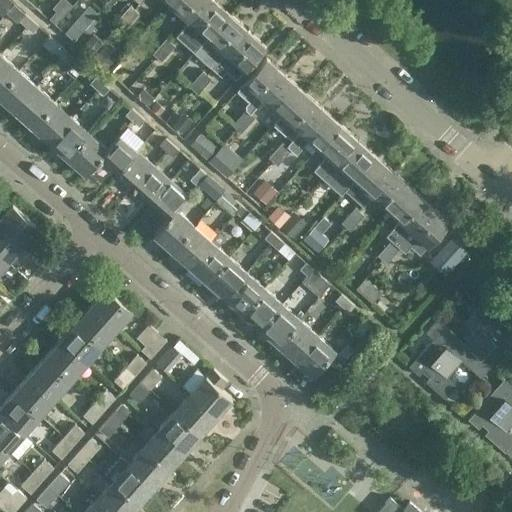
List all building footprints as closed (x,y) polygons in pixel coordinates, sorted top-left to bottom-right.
[(55,23),(72,4),(67,0),(57,0),(52,6),(56,9),(49,17),(55,23)] [(206,0),(173,0),(170,4),(188,20),(206,0)] [(228,12),(214,0),(206,0),(188,20),(175,35),(193,51),(207,36),(228,12)] [(17,21),(19,19),(26,26),(32,19),(14,3),(6,12),(17,21)] [(131,21),(137,13),(128,5),(122,13),(131,21)] [(246,28),(228,12),(207,36),(225,52),(246,28)] [(131,21),(122,13),(115,21),(124,29),(131,21)] [(101,20),(95,15),(85,27),(90,32),(101,20)] [(32,19),(26,26),(32,31),(38,24),(32,19)] [(265,45),(246,28),(225,52),(226,53),(212,67),(221,75),(226,70),(236,78),(265,45)] [(103,43),(92,33),(86,40),(96,50),(103,43)] [(167,53),(174,46),(165,38),(158,46),(167,53)] [(68,63),(74,56),(60,44),(54,51),(68,63)] [(167,53),(158,46),(152,53),(161,61),(167,53)] [(1,55),(0,56),(0,91),(19,70),(1,55)] [(250,112),(263,98),(272,87),(284,73),(266,57),(236,90),(248,101),(245,104),(246,108),(232,124),(236,128),(242,121),(250,112)] [(204,85),(211,77),(202,69),(195,77),(204,85)] [(19,70),(0,91),(0,97),(15,110),(36,86),(19,70)] [(303,90),(284,73),(272,87),(263,98),(281,114),(303,90)] [(103,82),(95,75),(89,82),(97,89),(103,82)] [(204,85),(195,77),(188,85),(197,93),(203,86),(204,85)] [(103,82),(97,89),(103,94),(109,87),(103,82)] [(36,86),(15,110),(32,126),(54,101),(36,86)] [(321,106),(303,90),(281,114),(299,130),(321,106)] [(54,101),(32,126),(50,141),(72,117),(54,101)] [(145,119),(131,106),(125,114),(139,125),(145,119)] [(339,122),(321,106),(299,130),(286,145),(279,153),(273,160),(277,164),(291,149),(296,153),(309,139),(317,146),(339,122)] [(254,116),(250,112),(242,121),(247,125),(254,116)] [(72,117),(50,141),(67,157),(89,132),(72,117)] [(247,125),(242,121),(236,128),(240,132),(247,125)] [(336,163),(358,138),(339,122),(317,146),(326,154),(313,169),(318,174),(322,178),(336,163)] [(99,158),(107,149),(89,132),(67,157),(86,173),(99,158)] [(200,132),(190,143),(208,159),(217,148),(200,132)] [(115,173),(136,150),(120,135),(107,149),(99,158),(115,173)] [(179,149),(165,137),(159,144),(173,156),(179,149)] [(354,179),(376,154),(358,138),(336,163),(322,178),(330,185),(337,177),(347,186),(354,179)] [(274,149),(279,153),(286,145),(282,141),(274,149)] [(223,142),(208,159),(226,176),(242,159),(223,142)] [(268,156),(273,160),(279,153),(274,149),(268,156)] [(136,150),(115,173),(133,189),(154,165),(136,150)] [(363,206),(394,170),(376,154),(354,179),(347,186),(344,190),(363,206)] [(154,165),(133,189),(150,204),(172,181),(154,165)] [(213,179),(199,167),(193,174),(207,186),(213,179)] [(394,171),(372,195),(390,211),(412,187),(394,171)] [(188,195),(172,181),(150,204),(166,219),(175,208),(176,209),(188,195)] [(412,187),(390,211),(399,219),(386,234),(391,238),(377,254),(381,258),(430,203),(412,187)] [(319,273),(224,189),(218,196),(229,205),(242,217),(240,220),(251,230),(253,228),(263,238),(264,237),(270,242),(264,248),(269,252),(275,246),(313,280),(319,273)] [(38,227),(12,203),(0,216),(0,224),(22,245),(38,227)] [(430,203),(381,258),(386,262),(400,247),(404,251),(410,244),(420,253),(449,220),(430,203)] [(364,214),(355,206),(348,214),(357,222),(364,214)] [(177,210),(176,209),(175,208),(166,219),(154,233),(173,250),(195,225),(177,210)] [(279,224),(286,216),(277,208),(270,216),(279,224)] [(357,222),(348,214),(341,222),(350,230),(357,222)] [(330,222),(323,215),(303,238),(318,250),(329,237),(322,231),(330,222)] [(292,236),(301,225),(291,216),(282,226),(292,236)] [(22,245),(0,224),(0,256),(7,262),(22,245)] [(190,264),(219,232),(218,232),(211,240),(195,225),(173,250),(190,264)] [(229,256),(218,246),(222,235),(219,232),(190,264),(208,280),(229,256)] [(451,235),(430,259),(445,273),(467,249),(451,235)] [(225,296),(247,271),(229,256),(208,280),(208,281),(225,296)] [(495,261),(483,274),(494,284),(506,272),(495,261)] [(243,311),(264,287),(247,271),(225,296),(226,296),(243,311)] [(355,287),(372,301),(381,291),(365,276),(355,287)] [(107,287),(91,305),(117,328),(133,310),(107,287)] [(261,327),(282,303),(264,287),(243,311),(243,312),(261,327)] [(354,305),(341,292),(335,299),(348,311),(354,305)] [(278,343),(300,318),(282,303),(261,327),(278,343)] [(511,340),(511,334),(478,304),(467,316),(477,325),(462,342),(453,334),(443,345),(456,356),(466,346),(478,357),(469,368),(479,377),(511,340)] [(117,328),(91,305),(75,322),(101,345),(117,328)] [(296,358),(318,334),(300,318),(278,343),(296,358)] [(433,336),(407,365),(443,397),(455,384),(445,375),(459,359),(469,368),(478,357),(466,346),(456,356),(443,345),(453,334),(436,319),(426,330),(433,336)] [(101,345),(75,322),(59,340),(85,363),(101,345)] [(156,330),(148,323),(136,336),(145,344),(156,330)] [(150,357),(166,339),(156,330),(145,344),(140,348),(150,357)] [(318,334),(296,358),(314,374),(336,350),(318,334)] [(348,336),(338,347),(347,355),(357,344),(348,336)] [(85,363),(59,340),(44,357),(70,380),(85,363)] [(166,371),(182,352),(172,344),(156,362),(166,371)] [(135,374),(146,361),(136,353),(125,366),(135,374)] [(70,380),(44,357),(28,375),(54,398),(70,380)] [(123,387),(135,374),(125,366),(113,379),(123,387)] [(140,380),(149,389),(162,375),(152,366),(140,380)] [(212,367),(190,392),(216,416),(232,398),(220,387),(227,380),(212,367)] [(54,398),(28,375),(13,392),(39,415),(54,398)] [(503,451),(504,450),(511,440),(511,435),(504,429),(511,420),(511,407),(502,397),(511,387),(501,379),(466,418),(503,451)] [(140,380),(129,393),(138,401),(149,389),(140,380)] [(511,388),(511,387),(502,397),(511,407),(511,388)] [(105,388),(94,401),(103,410),(115,396),(105,388)] [(39,415),(13,392),(0,406),(0,412),(23,433),(39,415)] [(216,416),(190,392),(174,410),(201,434),(216,416)] [(82,414),(92,422),(103,410),(94,401),(82,414)] [(131,410),(121,401),(109,415),(119,423),(131,410)] [(201,434),(174,410),(159,427),(185,451),(201,434)] [(23,433),(0,412),(0,443),(8,450),(23,433)] [(119,423),(109,415),(98,428),(107,436),(119,423)] [(73,444),(84,431),(75,422),(63,435),(73,444)] [(185,451),(159,427),(143,445),(170,469),(185,451)] [(61,457),(73,444),(63,435),(51,449),(61,457)] [(100,445),(90,436),(78,450),(88,458),(100,445)] [(143,445),(128,462),(154,486),(170,469),(143,445)] [(88,458),(78,450),(67,463),(76,471),(88,458)] [(43,457),(31,471),(41,480),(53,466),(43,457)] [(128,462),(112,480),(139,503),(154,486),(128,462)] [(30,492),(41,480),(31,471),(20,484),(30,492)] [(69,480),(59,471),(47,485),(56,494),(69,480)] [(112,480),(97,497),(113,511),(131,511),(139,503),(112,480)] [(0,505),(0,506),(12,493),(4,485),(0,489),(0,505)] [(56,494),(47,485),(36,497),(45,506),(56,494)] [(6,511),(12,511),(26,496),(17,488),(12,493),(0,506),(6,511)] [(422,511),(409,500),(403,507),(390,496),(375,511),(422,511)] [(113,511),(97,497),(83,511),(113,511)] [(39,511),(42,510),(32,502),(22,511),(39,511)]
